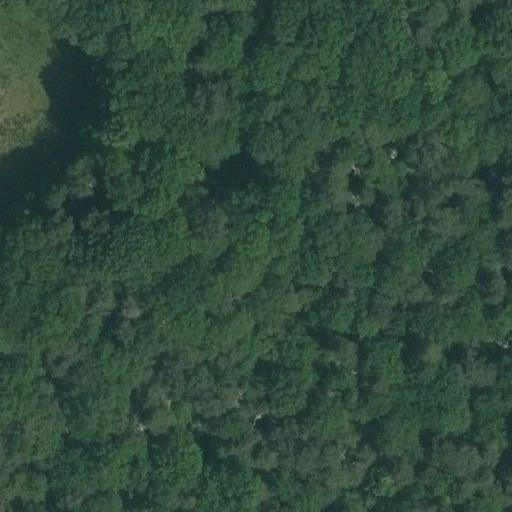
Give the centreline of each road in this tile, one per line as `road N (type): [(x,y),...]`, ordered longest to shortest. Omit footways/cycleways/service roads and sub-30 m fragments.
road 1 (track): [(0,309),(176,337),(176,298),(191,271),(201,215),(180,143),(199,43),(229,0)]
road 2 (track): [(144,0),(135,119),(144,186),(176,298)]
road 3 (track): [(193,511),(171,375),(176,337)]
